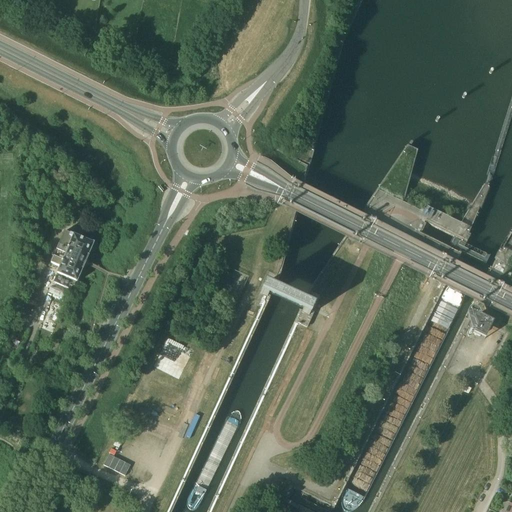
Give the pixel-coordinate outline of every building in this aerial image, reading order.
[(466,225),(426,206),(423,212),(457,229),(456,229),(462,232),(466,225)] [(64,232),(59,243),(88,256),(93,245),(73,236),(64,232)] [(59,243),(56,250),(65,254),(63,259),(59,257),(58,260),(82,270),(85,263),(88,256),(59,243)] [(53,257),(50,264),(59,267),(56,274),(57,274),(53,283),(70,290),(74,282),(76,283),(82,270),(58,260),(53,257)] [(234,279),(230,277),(226,285),(231,287),(234,279)] [(52,283),(48,292),(59,298),(64,288),(52,283)] [(24,302),(30,305),(34,296),(28,294),(24,302)] [(468,309),(466,314),(467,319),(471,321),(473,321),(475,328),(472,334),(484,339),(493,322),(480,316),(478,310),(473,307),(468,309)] [(311,511),(292,502),(286,511),(311,511)]
